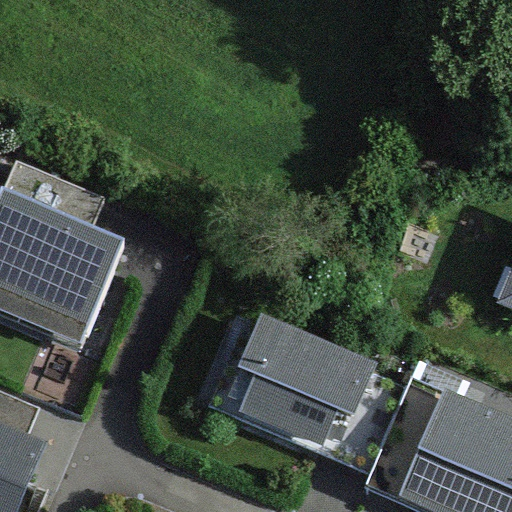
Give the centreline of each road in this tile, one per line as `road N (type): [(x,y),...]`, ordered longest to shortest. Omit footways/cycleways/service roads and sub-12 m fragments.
road 1 (residential): [(98,462),(177,254)]
road 2 (residential): [(213,511),(98,462)]
